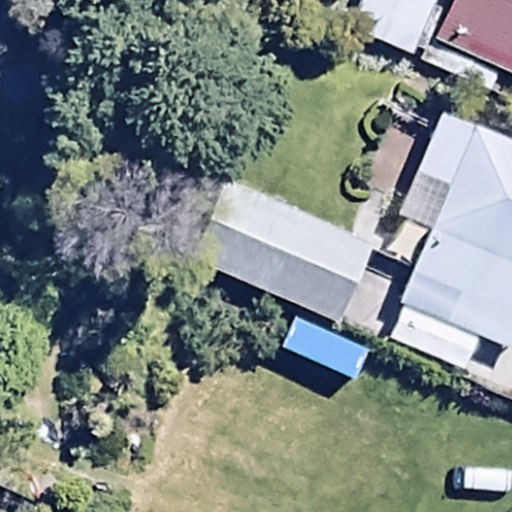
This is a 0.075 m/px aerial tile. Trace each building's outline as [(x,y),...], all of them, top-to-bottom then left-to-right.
[(319,0),(347,11),(350,0),(319,0)] [(365,0),(348,42),(413,68),(439,0),(365,0)] [(511,0),(458,0),(433,54),(511,90),(511,0)] [(511,159),(443,129),(395,234),(430,250),(400,316),(511,366),(511,159)] [(368,262),(219,198),(185,276),(334,340),(368,262)]
